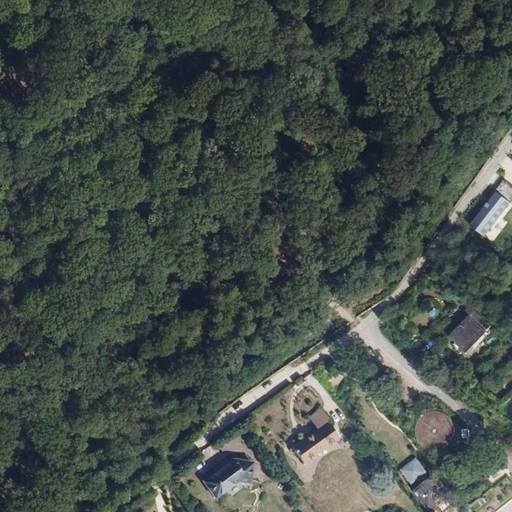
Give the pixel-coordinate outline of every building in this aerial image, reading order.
[(487,239),(511,202),(511,186),(503,181),(471,228),(487,239)] [(465,356),(486,335),(469,319),(473,314),(466,308),(441,333),(465,356)] [(303,464),(339,438),(328,422),(330,421),(321,409),(309,418),(317,429),(291,447),(303,464)] [(432,412),(426,414),(422,418),(419,421),(417,425),(416,429),(416,436),(419,441),(422,444),(426,448),(428,449),(432,450),(440,450),(447,447),(450,444),(453,440),(456,433),(455,428),(453,423),(449,417),(445,414),(440,412),(437,412),(432,412)] [(215,498),(237,481),(249,483),(252,463),(232,459),(228,462),(212,474),(202,481),(215,498)] [(226,459),(209,471),(212,474),(228,462),(226,459)] [(415,490),(430,510),(445,498),(439,490),(441,488),(433,477),(430,480),(426,474),(427,473),(417,459),(403,470),(413,484),(421,477),(425,483),(415,490)]
